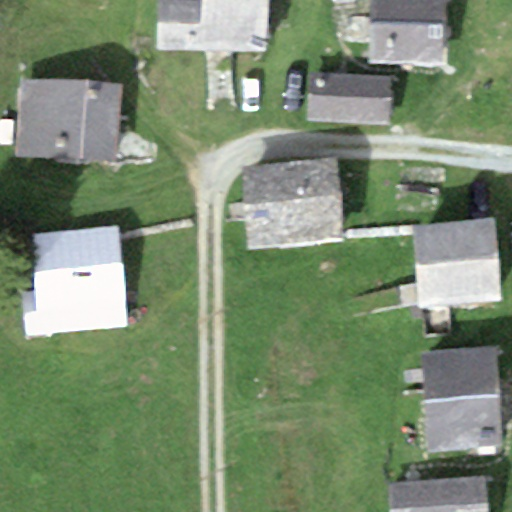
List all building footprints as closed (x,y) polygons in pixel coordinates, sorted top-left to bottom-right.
[(211,0),(212,11),(170,9),(168,61),(279,65),(281,0),(211,0)] [(450,5),(378,5),(378,72),(450,72),(450,5)] [(129,70),(43,63),(35,167),(121,174),(129,70)] [(400,91),(320,86),(317,128),(398,133),(400,91)] [(344,176),(248,184),(255,261),(350,253),(344,176)] [(503,235),(424,240),(430,320),(509,315),(503,235)] [(133,246),(41,248),(43,345),(135,343),(133,246)] [(505,365),(430,370),(436,459),(510,454),(505,365)] [(495,511),(492,485),(394,496),(395,511),(495,511)]
